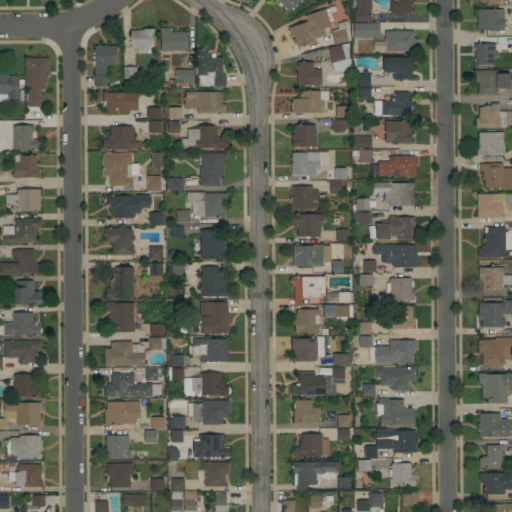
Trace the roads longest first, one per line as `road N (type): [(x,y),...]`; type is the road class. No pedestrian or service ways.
road 1 (residential): [(263,511),(260,75),(239,27),(208,0)]
road 2 (residential): [(446,511),(438,0)]
road 3 (residential): [(75,511),(73,26)]
road 4 (residential): [(119,0),(73,26),(0,31)]
